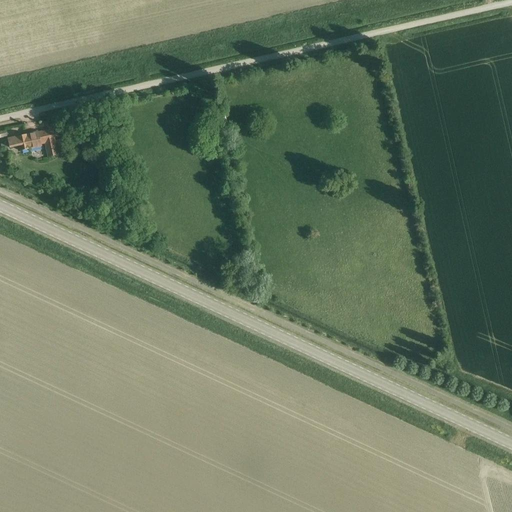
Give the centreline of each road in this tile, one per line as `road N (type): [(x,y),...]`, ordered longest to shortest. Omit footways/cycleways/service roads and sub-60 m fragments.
road 1 (tertiary): [(511,446),(0,205)]
road 2 (unclassified): [(0,120),(511,3)]
